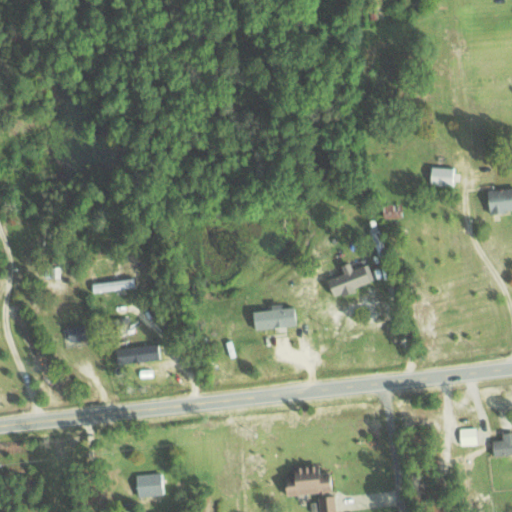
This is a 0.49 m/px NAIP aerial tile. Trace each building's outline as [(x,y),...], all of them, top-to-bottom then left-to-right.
[(453,185),(454,167),(429,166),(429,185),(453,185)] [(511,210),(511,187),(485,189),(486,212),(511,210)] [(325,279),(331,296),(374,281),(367,263),(351,269),(348,262),(339,265),(342,273),(325,279)] [(90,281),(91,290),(132,288),(131,279),(90,281)] [(280,307),(279,303),(269,304),(270,309),(251,310),(252,328),(296,326),(294,306),(280,307)] [(67,342),(85,338),(83,324),(64,327),(67,342)] [(159,361),(158,345),(115,347),(116,362),(159,361)] [(490,440),(491,455),(511,453),(511,431),(500,432),(501,439),(490,440)] [(282,495),(315,493),(316,502),(309,502),(309,511),(329,511),(334,511),(332,493),(331,493),(329,472),(318,472),(318,464),(290,467),(290,477),(281,477),(282,495)] [(160,472),(134,473),(135,496),(161,495),(160,472)]
